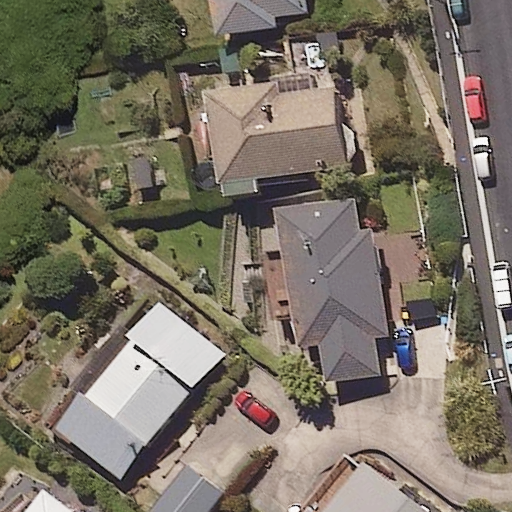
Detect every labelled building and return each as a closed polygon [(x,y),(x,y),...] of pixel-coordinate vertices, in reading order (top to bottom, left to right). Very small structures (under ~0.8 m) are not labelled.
[(310,14),(307,0),(213,0),(220,39),(277,30),(275,20),(310,14)] [(281,98),(279,84),(210,96),(228,200),(260,195),(258,182),(348,167),(335,89),(281,98)] [(362,233),(358,199),(283,208),(299,347),(324,344),(329,384),(395,376),(378,231),(362,233)] [(225,354),(165,306),(62,431),(122,480),(225,354)] [(427,511),(358,458),(315,511),(427,511)] [(211,511),(225,494),(189,467),(155,511),(156,511),(211,511)] [(86,511),(57,490),(40,511),(86,511)]
